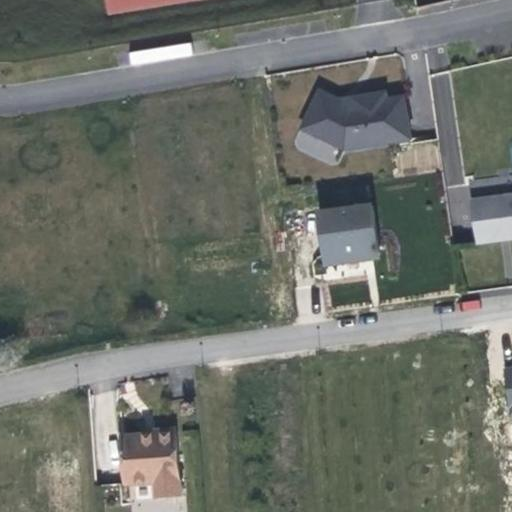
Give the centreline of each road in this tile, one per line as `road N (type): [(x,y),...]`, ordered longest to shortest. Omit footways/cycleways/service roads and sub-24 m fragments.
road 1 (residential): [(0,400),(166,359),(511,310)]
road 2 (residential): [(0,97),(511,10)]
